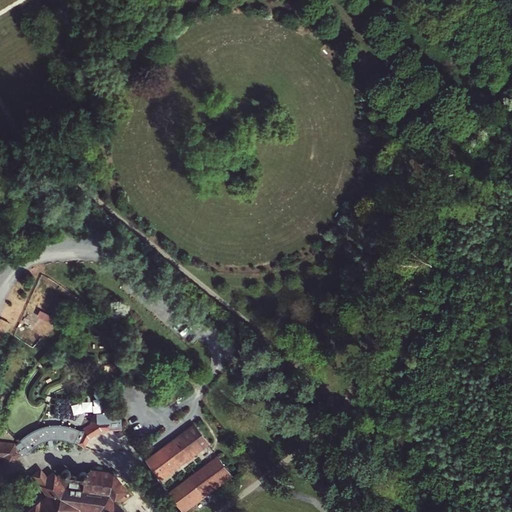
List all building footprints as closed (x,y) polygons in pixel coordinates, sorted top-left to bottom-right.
[(0,347),(1,348),(10,323),(0,319),(0,347)] [(167,387),(160,392),(168,404),(176,398),(167,387)] [(104,429),(114,430),(114,422),(101,422),(85,432),(75,430),(64,428),(53,428),(41,428),(32,431),(22,436),(25,440),(20,444),(18,442),(0,440),(0,455),(2,453),(6,454),(11,461),(24,451),(23,449),(28,445),(30,448),(36,446),(42,444),(49,443),(55,442),(63,442),(71,443),(77,445),(79,445),(81,441),(87,446),(90,438),(104,429)] [(196,425),(149,460),(161,478),(209,442),(196,425)] [(222,458),(174,494),(186,509),(233,474),(222,458)] [(75,511),(82,508),(101,510),(102,511),(127,511),(118,498),(131,489),(119,472),(95,469),(92,472),(87,468),(83,472),(79,472),(75,472),(74,471),(73,470),(72,469),(71,469),(70,468),(69,469),(67,469),(66,470),(67,471),(66,471),(65,471),(62,474),(62,478),(61,478),(57,473),(50,478),(44,470),(37,475),(52,495),(37,506),(35,503),(25,511),(75,511)]
